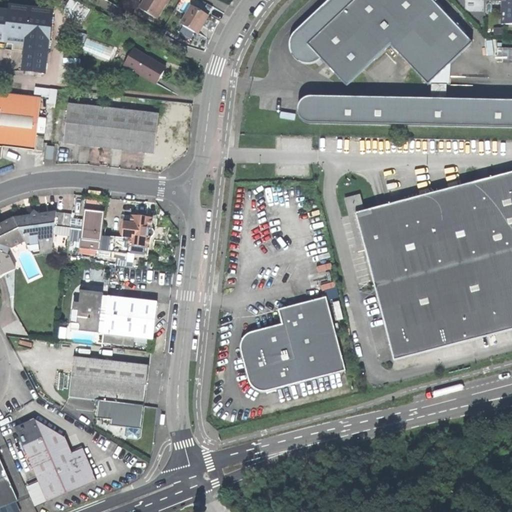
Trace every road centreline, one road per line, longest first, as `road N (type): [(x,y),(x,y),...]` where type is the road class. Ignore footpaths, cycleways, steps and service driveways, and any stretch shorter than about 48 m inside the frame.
road 1 (residential): [(191,472),(179,394),(191,191)]
road 2 (residential): [(191,191),(216,66),(250,0)]
road 3 (tertiary): [(511,395),(323,440)]
road 4 (unclassified): [(0,190),(82,177),(191,191)]
road 5 (unknown): [(121,499),(89,437),(0,390)]
road 6 (tertiary): [(323,440),(295,439),(191,472)]
road 7 (tertiary): [(201,489),(323,440)]
